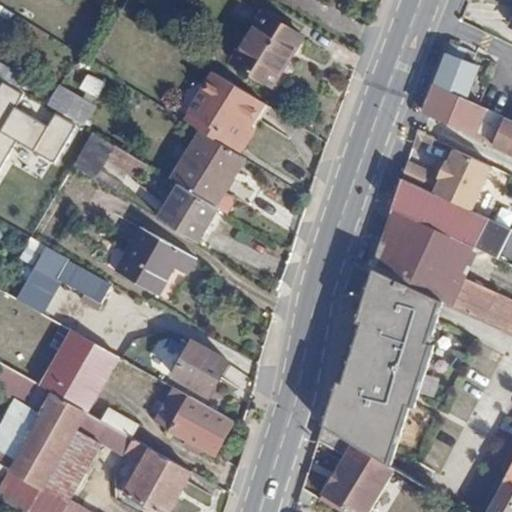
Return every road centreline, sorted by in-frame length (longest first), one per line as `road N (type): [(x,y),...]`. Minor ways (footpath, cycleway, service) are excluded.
road 1 (tertiary): [(422,0),(321,265),(298,391),(259,511)]
road 2 (unknown): [(331,240),(508,348),(505,389),(456,489)]
